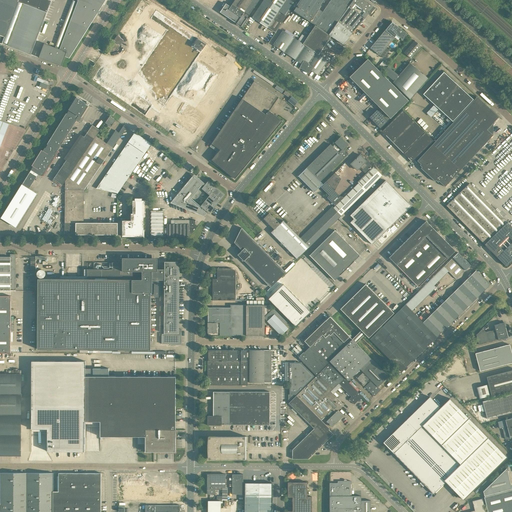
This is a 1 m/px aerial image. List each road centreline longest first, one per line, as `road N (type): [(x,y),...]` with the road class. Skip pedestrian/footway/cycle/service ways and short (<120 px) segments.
road 1 (unclassified): [(191,343),(292,340),(431,201)]
road 2 (unclassified): [(503,278),(339,442),(333,467)]
road 3 (unknown): [(191,430),(277,426),(273,387),(191,385)]
road 4 (unclassified): [(236,193),(68,76)]
road 5 (unclassified): [(200,257),(160,248),(0,247)]
road 6 (unclassified): [(190,466),(0,467)]
road 7 (unclassified): [(511,121),(387,11)]
road 8 (unclassified): [(321,91),(188,0)]
road 9 (unclassified): [(431,201),(321,91)]
road 10 (unknown): [(132,120),(89,184),(85,248)]
road 11 (unclassified): [(236,193),(321,91)]
road 12 (tertiary): [(0,187),(68,76)]
road 13 (unclassified): [(190,466),(191,343)]
